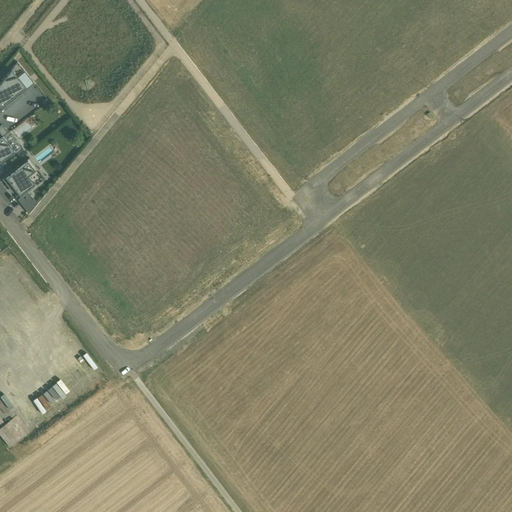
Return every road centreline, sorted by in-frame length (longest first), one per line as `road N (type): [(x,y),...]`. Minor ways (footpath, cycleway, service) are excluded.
road 1 (residential): [(511,31),(310,186),(320,221)]
road 2 (track): [(19,234),(174,44)]
road 3 (residential): [(320,221),(124,368)]
road 4 (residential): [(320,221),(511,74)]
road 5 (residential): [(0,210),(124,368)]
road 6 (track): [(124,368),(236,511)]
road 7 (track): [(0,402),(70,347),(14,281)]
